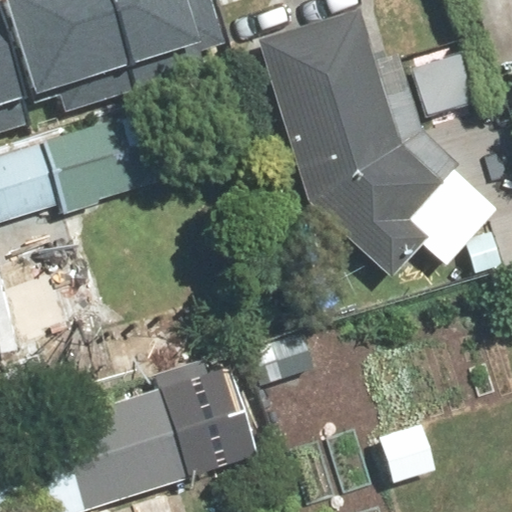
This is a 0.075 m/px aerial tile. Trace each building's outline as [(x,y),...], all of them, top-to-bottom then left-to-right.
[(2,0),(33,92),(133,59),(113,0),(2,0)] [(113,0),(133,59),(195,37),(183,0),(113,0)] [(362,0),(355,0),(241,36),(293,203),(373,278),(463,183),(402,125),(362,0)] [(0,110),(23,103),(0,28),(0,110)] [(96,113),(0,142),(0,220),(118,184),(96,113)] [(314,390),(269,405),(281,442),(326,428),(314,390)] [(143,394),(0,432),(0,511),(93,511),(170,492),(143,394)]
